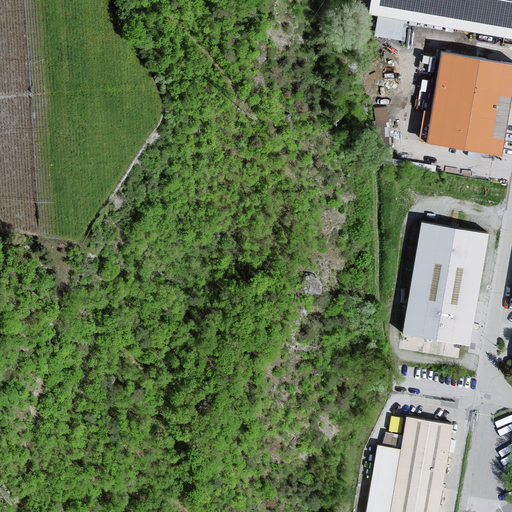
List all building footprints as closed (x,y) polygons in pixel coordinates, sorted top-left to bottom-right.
[(511,0),(369,0),(367,12),(511,36),(511,0)] [(511,66),(434,53),(418,142),(500,156),(511,86),(511,66)] [(388,117),(376,118),(377,135),(388,134),(388,117)] [(397,333),(465,345),(484,234),(416,222),(397,333)] [(438,511),(454,426),(403,417),(397,450),(376,447),(364,511),(438,511)]
